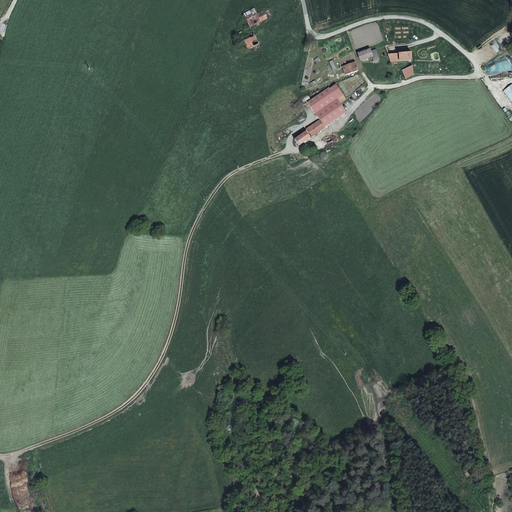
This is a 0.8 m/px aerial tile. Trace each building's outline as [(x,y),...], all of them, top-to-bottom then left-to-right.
[(251,28),(268,18),(267,16),(264,11),(246,21),(250,26),(239,32),(247,45),(249,49),(259,43),(251,28)] [(371,49),(358,53),(360,60),(373,56),(371,49)] [(401,49),(388,53),(390,59),(403,55),(401,49)] [(403,55),(390,59),(393,67),(412,60),(412,52),(403,55)] [(355,61),(343,66),(342,66),(345,74),(358,69),(355,61)] [(413,75),(413,73),(412,67),(411,66),(403,70),(406,78),(413,75)] [(314,124),(306,129),(311,136),(318,132),(319,134),(320,133),(319,131),(322,129),(343,114),(340,109),(336,104),(341,101),(338,97),(333,90),(330,88),(326,91),(323,93),(322,92),(312,100),(314,102),(320,111),(310,118),(314,124)] [(309,137),(306,132),(295,140),(298,145),(309,137)]
